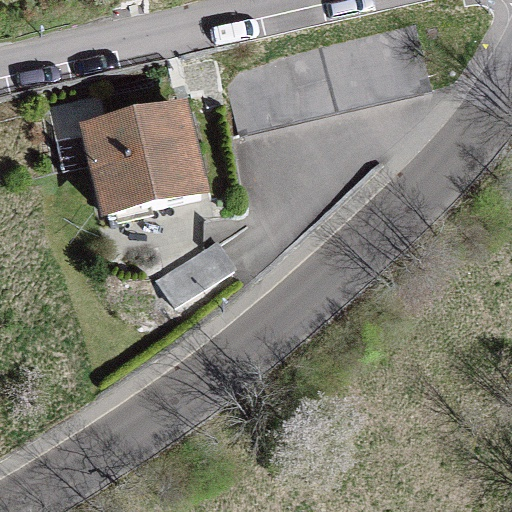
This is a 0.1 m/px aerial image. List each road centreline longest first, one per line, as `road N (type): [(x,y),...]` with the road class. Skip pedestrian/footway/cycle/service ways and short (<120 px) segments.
road 1 (residential): [(511,122),(426,223),(284,347),(28,511)]
road 2 (residential): [(0,79),(395,0)]
